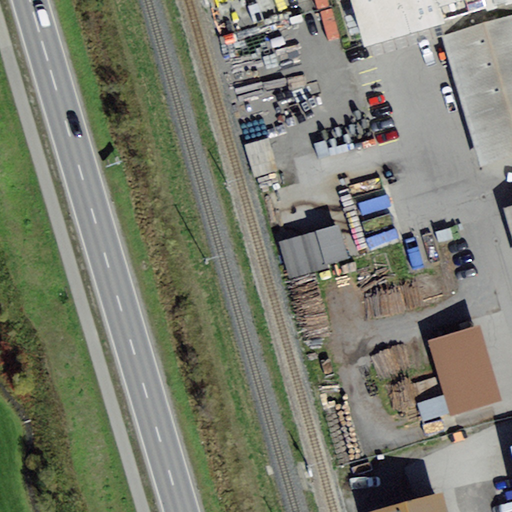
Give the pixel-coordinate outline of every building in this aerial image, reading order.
[(265,28),(256,0),(204,0),(218,42),(265,28)] [(511,0),(352,0),(366,46),(511,3),(511,0)] [(511,17),(441,38),(481,169),(511,159),(511,17)] [(339,225),(279,242),(289,278),(349,262),(339,225)] [(480,325),(428,341),(450,417),(502,402),(480,325)] [(448,511),(443,493),(375,511),(448,511)]
